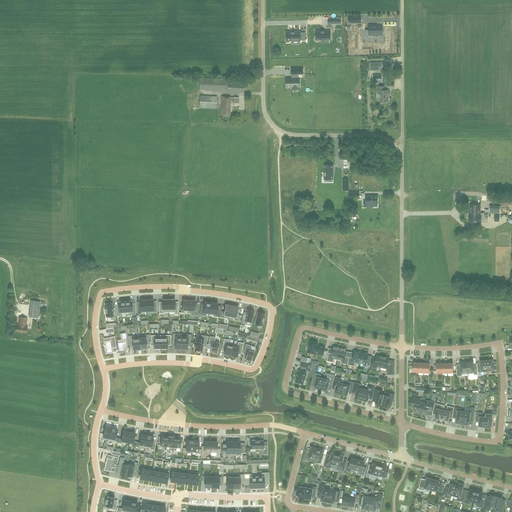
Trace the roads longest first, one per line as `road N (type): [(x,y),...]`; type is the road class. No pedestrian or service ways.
road 1 (residential): [(101,369),(95,319),(106,291),(173,286),(272,311),(251,370),(204,360),(126,364)]
road 2 (residential): [(401,423),(491,442),(501,428),(503,394),(500,344),(401,345)]
road 3 (residential): [(401,345),(302,328),(284,381),(288,393),(401,423)]
road 4 (unclassified): [(399,153),(376,135),(273,126),(263,102),(263,0)]
road 5 (residential): [(100,410),(305,433)]
road 6 (unclassified): [(401,345),(399,153)]
road 7 (residential): [(99,483),(177,499),(267,496)]
